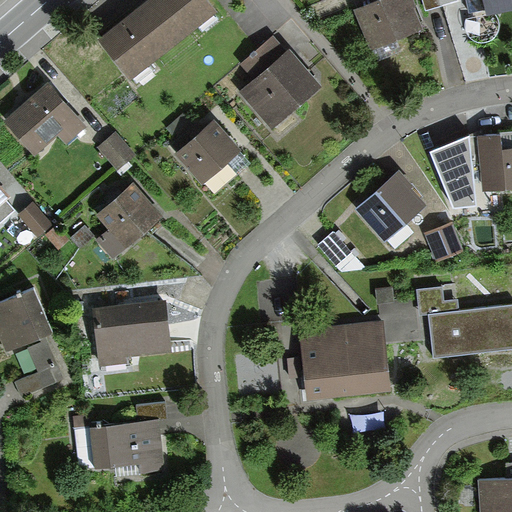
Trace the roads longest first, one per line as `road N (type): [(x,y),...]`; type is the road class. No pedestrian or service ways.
road 1 (residential): [(228,511),(211,341),(221,290),(251,247),(393,124)]
road 2 (residential): [(393,124),(458,100),(511,92)]
road 3 (residential): [(416,475),(452,427),(511,417)]
